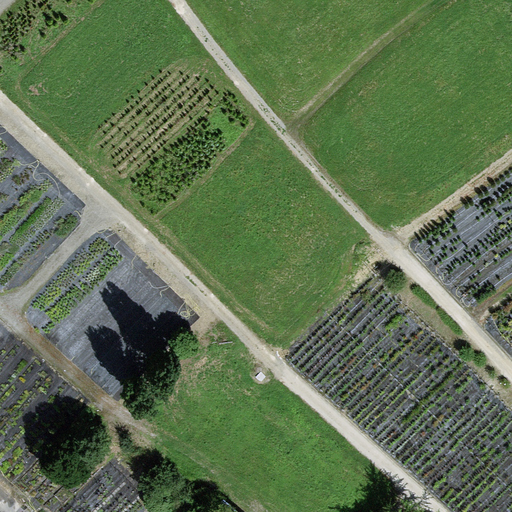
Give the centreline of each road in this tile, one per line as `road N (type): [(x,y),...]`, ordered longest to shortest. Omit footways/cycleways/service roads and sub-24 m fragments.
road 1 (track): [(438,511),(0,106)]
road 2 (track): [(175,0),(511,374)]
road 3 (track): [(511,152),(387,239)]
